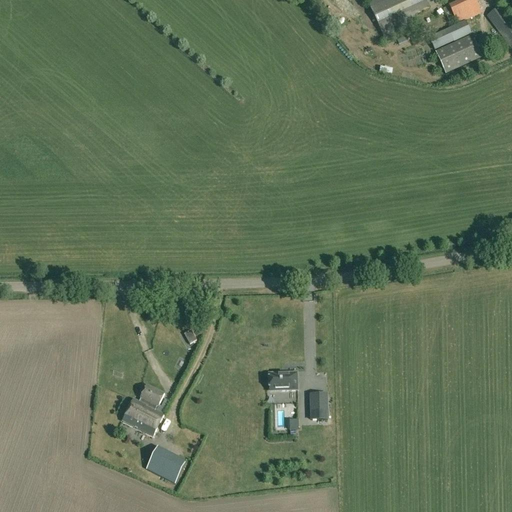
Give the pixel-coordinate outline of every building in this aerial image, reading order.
[(385,42),(420,25),(417,18),(430,12),(424,0),(379,0),(368,5),(385,42)] [(459,25),(484,15),(478,0),(461,0),(451,4),(459,25)] [(511,48),(511,23),(500,8),(487,17),(511,49),(511,48)] [(429,39),(434,52),(471,35),(466,22),(429,39)] [(482,59),(472,37),(435,53),(445,76),(482,59)] [(280,392),(298,391),(297,374),(286,375),(286,374),(286,375),(282,375),(282,374),(281,374),(281,375),(269,375),(269,389),(270,392),(280,392)] [(154,438),(164,416),(155,411),(157,407),(158,408),(164,395),(146,386),(140,399),(141,400),(139,403),(133,400),(122,422),(154,438)] [(311,408),(311,421),(328,421),(328,408),(311,408)] [(153,474),(164,453),(157,450),(146,471),(153,474)]
